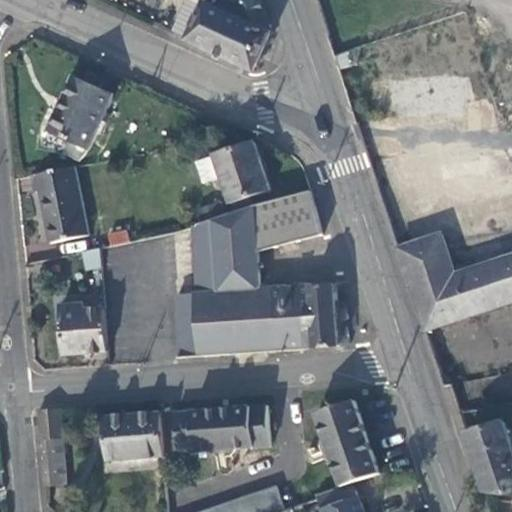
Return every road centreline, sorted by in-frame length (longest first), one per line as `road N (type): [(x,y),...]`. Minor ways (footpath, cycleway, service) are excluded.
road 1 (residential): [(404,362),(14,395)]
road 2 (residential): [(325,101),(265,100),(39,0)]
road 3 (secondary): [(325,101),(404,362)]
road 4 (residential): [(0,208),(14,395)]
road 5 (secondary): [(404,362),(455,511)]
